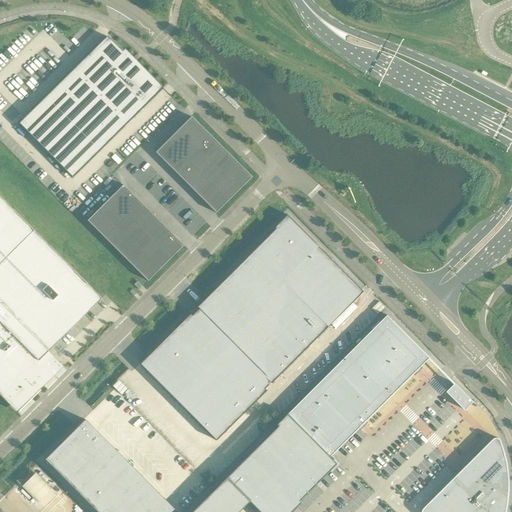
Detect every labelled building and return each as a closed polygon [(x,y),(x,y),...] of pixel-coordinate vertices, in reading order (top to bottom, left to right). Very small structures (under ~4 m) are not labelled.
[(18,123),(72,178),(163,88),(139,64),(139,65),(137,67),(122,52),(106,36),(18,123)] [(191,117),(155,153),(215,213),(251,177),(191,117)] [(122,185),(87,221),(147,281),(183,245),(122,185)] [(0,396),(16,412),(31,398),(42,387),(53,376),(62,367),(47,351),(100,298),(0,197),(0,396)] [(140,364),(216,440),(250,406),(266,390),(264,389),(271,381),(273,383),(364,291),(288,215),(197,307),(198,309),(191,316),(190,314),(174,330),(140,364)] [(139,290),(142,287),(140,284),(137,281),(134,285),(139,290)] [(388,316),(191,511),(237,511),(248,501),(258,511),(290,511),(295,507),(317,485),(320,482),(331,471),(332,473),(341,464),(334,456),(332,458),(331,457),(360,429),(361,430),(368,423),(367,422),(414,374),(415,376),(423,368),(422,367),(430,358),(388,316)] [(456,384),(447,392),(454,399),(466,411),(474,402),(463,391),(456,384)] [(84,419),(44,459),(96,511),(170,511),(173,509),(84,419)] [(423,510),(422,511),(506,511),(509,499),(510,484),(507,465),(501,442),(500,440),(499,438),(496,438),(494,439),(458,475),(424,509),(423,510)]
